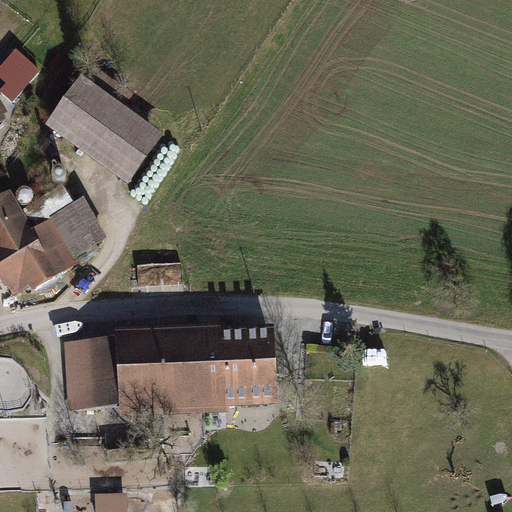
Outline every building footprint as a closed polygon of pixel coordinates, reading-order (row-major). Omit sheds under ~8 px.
[(83,84),(48,135),(131,191),(166,140),(127,113),(135,102),(98,77),(90,88),(83,84)] [(0,126),(10,121),(0,104),(0,126)] [(0,294),(9,289),(15,299),(110,242),(86,202),(74,209),(64,191),(23,216),(11,196),(0,201),(0,294)] [(181,271),(140,273),(141,299),(182,297),(181,271)] [(281,412),(276,328),(114,337),(115,344),(65,347),(69,413),(118,410),(119,421),(281,412)] [(127,511),(127,498),(97,499),(97,511),(127,511)]
